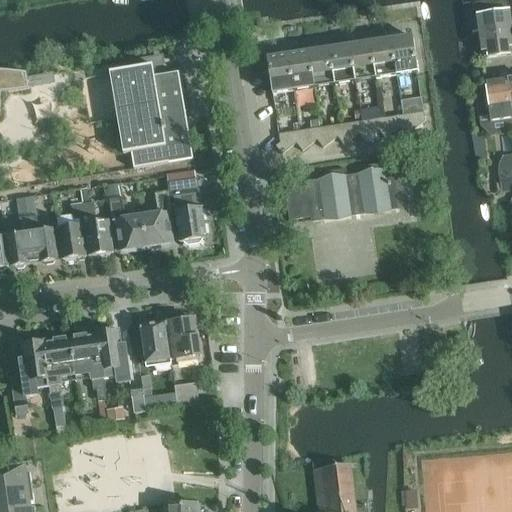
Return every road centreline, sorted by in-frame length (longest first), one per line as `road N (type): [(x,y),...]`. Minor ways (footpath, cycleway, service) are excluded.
road 1 (residential): [(0,307),(257,268)]
road 2 (residential): [(252,341),(458,307)]
road 3 (unclassified): [(247,173),(422,145)]
road 4 (unclassified): [(247,173),(215,0)]
road 5 (unclassified): [(253,511),(252,341)]
